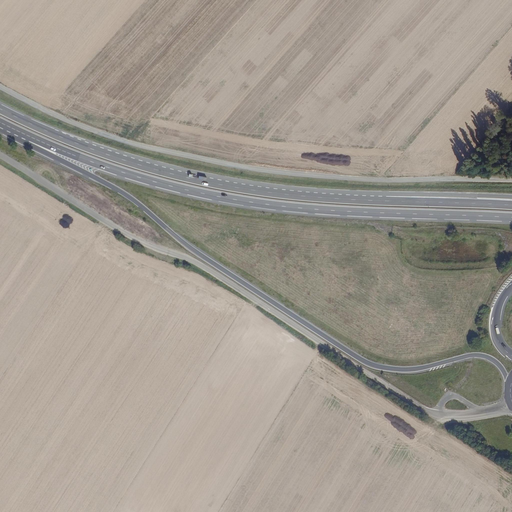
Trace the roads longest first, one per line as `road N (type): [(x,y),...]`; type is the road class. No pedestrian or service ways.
road 1 (trunk): [(22,136),(125,194),(194,251),(364,362),(409,369),(477,354),(500,366),(509,388)]
road 2 (unclassified): [(0,157),(136,239),(211,272),(441,415)]
road 3 (trunk): [(22,136),(159,183),(257,203),(511,217)]
road 4 (trunk): [(382,198),(190,176),(61,137),(0,108)]
road 5 (trunk): [(511,205),(382,198)]
road 6 (trunk): [(511,197),(382,198)]
